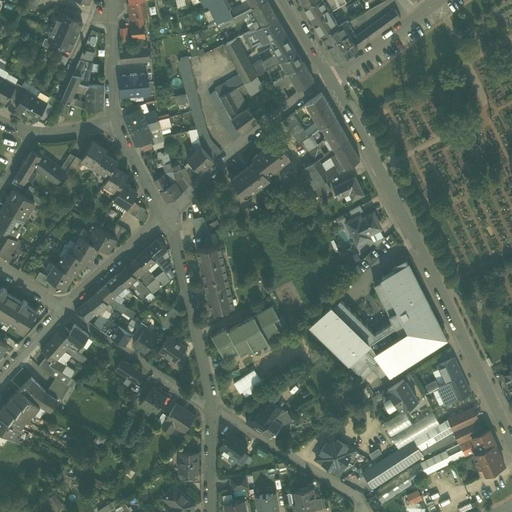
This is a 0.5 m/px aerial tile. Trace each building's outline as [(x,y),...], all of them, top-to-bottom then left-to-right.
[(35,10),(39,0),(26,0),(24,5),(35,10)] [(136,17),(137,26),(143,25),(142,15),(148,14),(145,0),(140,0),(130,2),(128,3),(131,18),(136,17)] [(224,19),(225,19),(215,0),(212,2),(222,21),(224,19)] [(215,0),(225,19),(232,16),(234,14),(231,9),(226,0),(215,0)] [(248,0),(231,9),(234,14),(252,5),(249,0),(248,0)] [(267,0),(262,0),(252,5),(254,10),(259,17),(262,24),(277,17),(267,0)] [(328,13),(320,0),(315,0),(304,5),(313,22),(328,13)] [(339,25),(331,11),(324,0),(320,0),(328,13),(336,26),(339,25)] [(324,0),(331,11),(334,9),(347,1),(346,0),(324,0)] [(251,11),(254,10),(252,5),(234,14),(232,16),(235,22),(249,14),(252,12),(251,11)] [(63,13),(74,18),(77,12),(66,7),(63,13)] [(351,37),(358,48),(401,17),(394,8),(356,35),(356,34),(351,37)] [(249,14),(253,20),(259,17),(254,10),(251,11),(252,12),(249,14)] [(60,44),(70,48),(82,21),(74,18),(63,13),(61,12),(49,38),(49,39),(60,44)] [(313,22),(321,34),(336,26),(328,13),(313,22)] [(224,19),(227,26),(235,22),(232,16),(225,19),(224,19)] [(268,39),(269,39),(285,29),(277,17),(262,24),(256,27),(245,33),(250,44),(252,45),(262,39),(264,41),(268,39)] [(256,27),(262,24),(259,17),(253,20),(256,27)] [(339,25),(336,26),(321,34),(335,58),(340,60),(341,59),(358,48),(351,37),(343,23),(339,25)] [(143,25),(137,26),(132,26),(133,38),(144,36),(143,25)] [(269,39),(272,45),(288,35),(285,29),(269,39)] [(275,50),(277,53),(281,60),(297,51),(288,35),(272,45),(275,50)] [(42,43),(57,51),(60,44),(49,39),(49,38),(45,37),(42,43)] [(224,43),(236,65),(248,58),(243,49),(236,37),(224,43)] [(148,60),(148,57),(147,49),(120,51),(121,62),(148,60)] [(285,66),(288,72),(304,62),(297,51),(281,60),(285,66)] [(269,67),(281,60),(277,53),(263,61),(266,69),(269,67)] [(201,145),(213,159),(222,150),(211,136),(189,58),(179,61),(182,75),(187,92),(196,128),(200,141),(201,145)] [(239,70),(251,64),(248,58),(236,65),(239,70)] [(251,64),(257,75),(266,69),(263,61),(261,58),(251,64)] [(86,108),(104,108),(104,85),(89,84),(91,70),(93,70),(94,63),(80,59),(62,99),(86,108)] [(170,63),(173,77),(182,75),(179,61),(170,63)] [(314,78),(304,62),(288,72),(292,79),(298,88),(314,78)] [(245,81),(244,82),(247,88),(251,95),(264,88),(257,75),(251,64),(239,70),(240,73),(245,81)] [(282,75),(288,72),(285,66),(279,69),(282,75)] [(282,75),(278,78),(281,83),(282,85),(292,79),(288,72),(282,75)] [(120,76),(121,95),(129,94),(129,93),(141,92),(141,93),(149,93),(149,91),(148,81),(147,74),(140,74),(140,73),(127,74),(127,75),(120,76)] [(216,87),(216,88),(220,95),(231,89),(244,82),(245,81),(240,73),(226,80),(227,81),(216,87)] [(15,84),(5,78),(0,86),(0,98),(5,102),(9,96),(15,85),(15,84)] [(280,83),(281,83),(278,78),(273,81),(275,86),(280,83)] [(9,96),(14,99),(22,85),(16,81),(15,84),(15,85),(9,96)] [(244,82),(231,89),(234,95),(242,91),(247,88),(244,82)] [(285,93),(280,83),(275,86),(283,101),(292,95),(290,90),(285,93)] [(28,88),(22,85),(14,99),(19,102),(26,90),(27,90),(28,88)] [(222,99),(220,95),(216,88),(210,93),(214,105),(222,99)] [(242,109),(234,95),(231,89),(220,95),(222,99),(232,117),(242,109)] [(16,107),(26,114),(36,96),(27,90),(26,90),(19,102),(16,107)] [(39,91),(36,96),(46,102),(49,97),(39,91)] [(249,104),(242,91),(234,95),(242,109),(249,104)] [(320,127),(322,126),(336,116),(322,92),(306,102),(318,123),(320,127)] [(46,102),(36,96),(26,114),(37,120),(47,102),(46,102)] [(232,117),(222,99),(214,105),(221,122),(233,139),(242,131),(232,117)] [(60,114),(66,116),(70,104),(64,102),(60,114)] [(232,117),(242,131),(259,118),(249,104),(242,109),(232,117)] [(129,129),(147,122),(144,115),(141,107),(123,114),(129,129)] [(155,112),(144,115),(147,122),(157,119),(155,112)] [(283,121),(299,142),(309,135),(305,131),(292,114),(283,121)] [(169,116),(159,119),(161,128),(171,124),(169,116)] [(327,135),(328,136),(335,131),(334,130),(341,125),(336,116),(322,126),(327,135)] [(150,131),(161,128),(159,119),(157,119),(147,122),(150,131)] [(153,138),(150,131),(147,122),(129,129),(136,145),(151,139),(152,138),(153,138)] [(309,135),(312,133),(316,131),(320,127),(318,123),(305,131),(309,135)] [(348,138),(341,125),(334,130),(335,131),(328,136),(328,137),(334,147),(348,138)] [(152,138),(154,143),(165,140),(161,128),(150,131),(153,138),(152,138)] [(190,129),(193,143),(200,141),(196,128),(190,129)] [(321,140),(316,131),(312,133),(317,143),(321,140)] [(303,140),(308,150),(318,144),(312,134),(303,140)] [(252,157),(255,160),(255,159),(267,174),(290,157),(288,152),(277,138),(252,157)] [(348,138),(334,147),(345,168),(360,158),(348,138)] [(84,161),(95,167),(104,152),(106,148),(92,139),(80,159),(84,161)] [(152,144),(153,150),(166,146),(165,140),(154,143),(152,144)] [(195,152),(201,145),(200,141),(193,143),(195,152)] [(324,154),(318,144),(308,150),(314,160),(324,154)] [(193,163),(201,171),(213,159),(201,145),(195,152),(189,158),(193,163)] [(326,180),(345,168),(334,147),(324,154),(303,168),(313,188),(313,189),(326,180)] [(12,180),(22,186),(28,176),(32,169),(33,167),(41,155),(32,149),(12,180)] [(61,167),(66,171),(76,156),(70,152),(61,167)] [(95,167),(108,176),(114,166),(118,160),(104,152),(95,167)] [(161,155),(164,164),(171,162),(168,152),(161,155)] [(33,167),(56,184),(66,171),(61,167),(43,153),(41,155),(33,167)] [(80,159),(76,156),(66,171),(74,177),(84,161),(80,159)] [(270,177),(267,174),(255,159),(255,160),(231,178),(245,197),(270,177)] [(160,190),(176,181),(173,170),(171,162),(164,164),(166,171),(154,179),(160,190)] [(188,172),(193,180),(201,171),(193,163),(186,169),(188,172)] [(104,183),(118,191),(123,182),(128,174),(114,166),(108,176),(104,183)] [(28,176),(32,179),(37,172),(32,169),(28,176)] [(180,169),(173,170),(176,181),(182,177),(180,169)] [(187,179),(190,182),(193,180),(188,172),(184,175),(187,179)] [(291,177),(295,184),(300,181),(296,175),(291,177)] [(348,189),(353,199),(364,193),(355,175),(333,186),(337,195),(348,189)] [(314,193),(315,196),(330,188),(326,180),(313,189),(313,188),(312,189),(314,193)] [(182,191),(176,181),(160,190),(167,201),(182,191)] [(128,185),(123,182),(118,191),(113,198),(121,202),(121,201),(127,205),(131,199),(137,190),(128,185)] [(13,188),(3,205),(24,218),(34,201),(24,195),(13,188)] [(280,192),(285,201),(293,197),(287,188),(280,192)] [(24,195),(34,201),(38,196),(27,189),(24,195)] [(125,209),(130,212),(137,202),(131,199),(127,205),(125,209)] [(142,205),(137,202),(130,212),(136,215),(142,205)] [(360,204),(350,210),(352,215),(363,210),(360,204)] [(17,230),(24,218),(3,205),(0,210),(0,219),(17,230)] [(146,208),(142,205),(136,215),(141,218),(146,208)] [(353,234),(357,243),(370,237),(368,233),(379,228),(381,227),(373,212),(361,218),(359,214),(347,221),(353,234)] [(200,232),(203,247),(213,245),(210,233),(209,230),(207,224),(203,216),(193,218),(197,233),(200,232)] [(0,226),(14,235),(17,230),(0,219),(0,226)] [(218,219),(207,224),(209,230),(220,225),(218,219)] [(88,230),(93,233),(94,232),(95,232),(98,227),(99,226),(93,222),(88,230)] [(111,233),(116,236),(122,226),(117,223),(111,233)] [(0,248),(2,250),(8,253),(9,253),(18,238),(14,235),(0,226),(0,248)] [(111,233),(99,226),(98,227),(95,232),(94,232),(93,233),(89,239),(99,245),(108,250),(116,237),(116,236),(111,233)] [(127,229),(122,226),(116,236),(116,237),(121,239),(127,229)] [(368,233),(370,237),(373,241),(382,233),(379,228),(368,233)] [(216,232),(210,233),(213,245),(219,244),(216,232)] [(373,241),(377,245),(385,237),(382,233),(373,241)] [(91,258),(99,245),(89,239),(82,235),(71,250),(88,260),(89,261),(91,258)] [(146,248),(156,259),(161,255),(167,250),(157,238),(146,248)] [(205,280),(212,311),(234,306),(234,305),(235,305),(233,297),(232,297),(229,283),(230,283),(226,268),(225,268),(222,252),(220,244),(219,244),(213,245),(203,247),(197,249),(197,250),(198,249),(205,279),(204,279),(204,280),(205,280)] [(146,268),(156,259),(146,248),(136,256),(146,268)] [(0,253),(0,255),(10,262),(14,256),(9,253),(8,253),(2,250),(0,253)] [(84,267),(88,260),(71,250),(70,250),(65,258),(62,256),(58,264),(74,273),(75,274),(81,265),(84,267)] [(348,252),(341,255),(346,266),(360,259),(357,252),(350,256),(348,252)] [(167,263),(161,255),(156,259),(162,267),(167,263)] [(137,276),(146,268),(136,256),(127,265),(137,276)] [(388,333),(372,342),(387,370),(389,373),(445,337),(405,259),(393,265),(395,269),(383,275),(384,278),(405,322),(396,327),(402,336),(394,342),(388,333)] [(66,287),(74,273),(58,264),(55,262),(47,275),(47,276),(50,278),(66,287)] [(162,267),(164,271),(165,272),(170,268),(171,268),(167,263),(162,267)] [(137,277),(137,276),(127,265),(117,274),(127,285),(128,285),(137,277)] [(154,277),(146,268),(137,276),(137,277),(145,285),(149,281),(154,277)] [(175,274),(170,268),(165,272),(169,278),(175,274)] [(47,284),(50,278),(47,276),(47,275),(40,271),(36,278),(47,284)] [(169,278),(165,272),(164,271),(154,277),(149,281),(156,288),(169,278)] [(107,283),(117,294),(127,285),(117,274),(107,283)] [(128,285),(131,289),(141,300),(145,296),(151,291),(145,285),(137,277),(128,285)] [(340,299),(332,306),(372,342),(388,333),(396,327),(405,322),(384,278),(374,283),(393,321),(375,332),(375,333),(340,299)] [(152,292),(156,288),(149,281),(145,285),(151,291),(152,292)] [(120,302),(122,297),(117,294),(107,283),(97,292),(108,303),(114,306),(116,307),(120,302)] [(128,285),(127,285),(117,294),(122,297),(131,289),(128,285)] [(18,324),(26,329),(37,311),(27,304),(28,302),(23,299),(22,301),(6,291),(7,289),(3,286),(1,288),(0,287),(0,316),(8,322),(9,320),(17,325),(18,324)] [(98,312),(108,303),(97,292),(86,301),(97,311),(98,312)] [(87,320),(97,311),(86,301),(75,311),(87,320)] [(125,305),(120,302),(116,307),(131,317),(134,312),(124,306),(125,305)] [(107,318),(108,317),(114,306),(108,303),(98,312),(100,313),(107,318)] [(240,353),(248,349),(267,338),(280,331),(280,330),(274,320),(279,317),(272,304),(266,308),(229,329),(228,327),(227,328),(226,326),(212,334),(215,339),(216,339),(223,353),(236,346),(240,353)] [(311,324),(350,363),(372,342),(332,306),(330,304),(311,324)] [(162,321),(168,327),(178,312),(172,307),(162,321)] [(93,323),(101,329),(107,318),(100,313),(93,323)] [(108,317),(107,318),(101,329),(108,334),(115,322),(108,317)] [(140,323),(131,317),(129,322),(137,327),(140,323)] [(274,320),(280,330),(285,327),(279,317),(274,320)] [(133,333),(138,337),(145,327),(146,327),(147,325),(142,321),(133,333)] [(108,334),(125,344),(131,334),(132,334),(132,333),(119,325),(119,324),(115,322),(108,334)] [(75,323),(70,330),(66,335),(79,345),(81,346),(89,334),(75,323)] [(76,350),(79,345),(66,335),(70,330),(65,325),(55,336),(64,342),(73,349),(73,348),(76,350)] [(137,346),(144,351),(156,334),(146,327),(145,327),(138,337),(133,343),(137,346)] [(175,361),(180,355),(186,346),(177,340),(169,335),(159,350),(170,357),(172,355),(177,358),(175,361)] [(53,360),(54,361),(56,358),(64,349),(66,347),(63,344),(54,336),(42,351),(47,355),(53,360)] [(268,341),(267,338),(248,349),(250,351),(268,341)] [(73,348),(73,349),(64,342),(63,344),(66,347),(64,349),(73,356),(77,351),(76,350),(73,348)] [(350,363),(359,371),(368,362),(373,367),(379,373),(380,374),(387,370),(372,342),(350,363)] [(38,365),(46,371),(50,364),(51,364),(53,360),(47,355),(38,365)] [(168,361),(173,364),(175,361),(177,358),(172,355),(170,357),(168,361)] [(173,364),(180,369),(186,359),(180,355),(175,361),(173,364)] [(440,367),(446,381),(462,374),(454,357),(438,364),(440,367)] [(53,360),(51,364),(54,366),(65,373),(69,367),(56,358),(54,361),(53,360)] [(115,368),(135,381),(142,371),(122,358),(115,368)] [(365,376),(373,367),(368,362),(359,371),(364,376),(365,376)] [(46,371),(50,373),(54,366),(51,364),(50,364),(46,371)] [(65,373),(54,366),(50,373),(54,376),(62,380),(67,383),(71,376),(69,375),(65,373)] [(370,381),(379,373),(373,367),(365,376),(370,381)] [(446,381),(440,367),(433,371),(440,385),(446,381)] [(254,370),(239,379),(246,389),(261,380),(254,370)] [(511,371),(503,376),(510,393),(511,391),(511,371)] [(306,380),(302,373),(295,377),(300,384),(306,380)] [(470,391),(462,374),(446,381),(454,398),(454,399),(470,391)] [(31,397),(38,403),(47,392),(46,391),(32,376),(21,388),(31,397)] [(54,376),(46,391),(47,392),(57,398),(59,396),(53,393),(62,380),(54,376)] [(388,387),(391,392),(398,405),(401,409),(417,399),(406,381),(404,378),(403,377),(388,387)] [(439,385),(435,379),(425,384),(428,391),(439,385)] [(69,385),(67,383),(62,380),(53,393),(59,396),(61,398),(69,385)] [(446,401),(454,398),(446,381),(440,385),(439,385),(440,387),(446,401)] [(138,393),(144,397),(150,388),(144,384),(138,393)] [(150,406),(157,411),(166,396),(151,386),(150,388),(144,397),(140,403),(149,409),(150,406)] [(35,412),(41,404),(38,403),(31,397),(21,388),(20,387),(13,395),(33,411),(35,412)] [(446,401),(440,387),(433,390),(439,404),(446,401)] [(308,388),(301,392),(305,399),(312,394),(308,388)] [(57,398),(47,392),(38,403),(41,404),(47,407),(51,409),(57,398)] [(390,410),(398,405),(391,392),(383,397),(390,410)] [(28,419),(33,411),(13,395),(12,395),(5,404),(27,418),(28,419)] [(261,431),(274,417),(286,410),(272,400),(265,410),(261,407),(255,415),(252,413),(246,421),(261,431)] [(0,413),(22,426),(27,418),(5,404),(4,403),(0,408),(0,413)] [(168,415),(166,419),(175,425),(184,431),(195,415),(176,403),(168,415)] [(473,407),(468,409),(479,433),(484,430),(473,407)] [(286,410),(274,417),(282,423),(292,419),(287,410),(287,409),(286,410)] [(453,416),(464,440),(472,437),(472,436),(479,433),(468,409),(453,416)] [(156,422),(161,425),(166,419),(168,415),(163,412),(156,422)] [(0,428),(16,437),(22,426),(0,413),(0,428)] [(448,418),(457,438),(459,443),(462,442),(464,441),(464,440),(453,416),(448,418)] [(270,437),(282,423),(274,417),(261,431),(270,437)] [(448,418),(414,439),(424,455),(457,438),(448,418)] [(171,432),(175,425),(166,419),(161,425),(171,432)] [(472,436),(472,437),(478,450),(495,442),(496,442),(490,428),(484,430),(479,433),(472,436)] [(232,454),(237,457),(243,450),(247,444),(232,433),(230,436),(228,434),(220,445),(232,454)] [(331,434),(316,458),(339,473),(347,460),(353,464),(360,453),(331,434)] [(474,452),(478,450),(472,437),(464,440),(464,441),(462,442),(468,454),(474,452)] [(372,488),(424,455),(414,439),(362,472),(372,488)] [(449,456),(452,462),(468,454),(462,442),(459,443),(462,449),(449,456)] [(503,460),(495,442),(478,450),(474,452),(481,467),(483,466),(486,472),(505,463),(503,460)] [(378,447),(369,453),(372,458),(382,452),(378,447)] [(446,449),(420,463),(427,474),(434,471),(452,462),(449,456),(446,449)] [(236,459),(242,463),(248,454),(243,450),(237,457),(236,459)] [(194,471),(198,471),(198,452),(181,451),(180,470),(182,470),(194,471)] [(229,459),(234,462),(236,459),(237,457),(232,454),(229,459)] [(414,482),(427,474),(420,463),(419,462),(374,491),(382,503),(414,482)] [(181,479),(194,480),(194,471),(182,470),(181,479)] [(230,476),(233,490),(249,487),(246,473),(230,476)] [(166,511),(187,511),(195,503),(174,484),(166,492),(176,500),(172,504),(166,511)] [(293,503),(295,511),(316,507),(315,498),(313,487),(294,490),(296,502),(293,503)] [(418,489),(406,495),(411,504),(423,499),(418,489)] [(290,503),(293,503),(296,502),(294,490),(291,491),(291,492),(288,492),(290,503)] [(56,509),(64,504),(56,492),(49,497),(56,509)] [(163,496),(172,504),(176,500),(166,492),(165,494),(163,496)] [(278,511),(275,492),(256,496),(259,511),(278,511)] [(316,507),(316,509),(323,508),(321,497),(315,498),(316,507)] [(224,502),(225,511),(247,511),(245,499),(224,502)] [(124,501),(107,511),(128,511),(131,510),(124,501)] [(0,511),(11,511),(2,503),(0,505),(0,511)]
